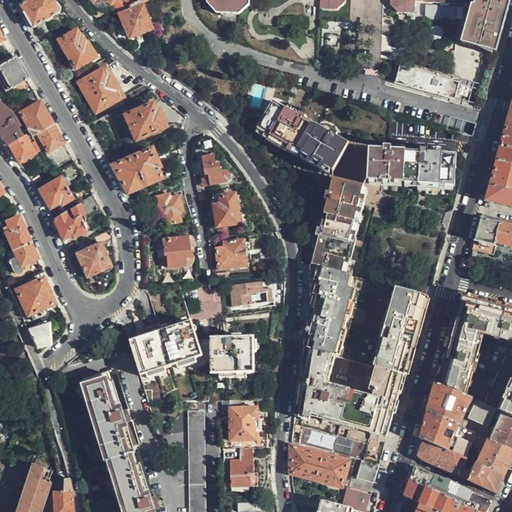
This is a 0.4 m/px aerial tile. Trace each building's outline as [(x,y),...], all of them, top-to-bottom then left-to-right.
[(52,0),(28,0),(19,6),(28,23),(32,29),(45,22),(47,23),(51,20),(51,18),(59,13),(58,8),(52,0)] [(89,0),(92,4),(96,1),(105,2),(107,2),(110,6),(109,7),(114,14),(128,6),(139,0),(89,0)] [(150,28),(139,0),(128,6),(130,10),(119,15),(121,23),(123,23),(128,37),(150,28)] [(345,3),(345,0),(389,0),(389,3),(398,13),(415,14),(416,3),(465,5),(465,8),(463,8),(462,39),(461,44),(497,54),(511,0),(207,0),(211,4),(237,5),(249,0),(320,0),(320,10),(336,11),(345,3)] [(85,43),(81,36),(79,36),(76,31),(74,31),(59,40),(75,70),(78,67),(95,57),(86,43),(85,43)] [(0,59),(11,52),(0,33),(0,59)] [(27,81),(14,57),(0,64),(0,81),(6,92),(27,81)] [(400,66),(459,83),(461,79),(401,61),(400,66)] [(454,100),(459,83),(400,66),(395,83),(454,100)] [(122,100),(103,68),(78,84),(96,115),(122,100)] [(28,131),(29,134),(32,138),(37,135),(52,125),(49,120),(40,103),(20,114),(29,130),(28,131)] [(162,129),(151,104),(142,109),(124,117),(136,142),(162,129)] [(334,142),(326,137),(301,122),(293,117),(272,104),(256,129),(257,130),(267,136),(286,148),(295,153),(297,154),(314,164),(319,167),(334,142)] [(0,140),(0,141),(1,140),(5,146),(8,145),(20,138),(15,128),(17,127),(12,118),(10,119),(10,115),(8,113),(0,106),(0,140)] [(71,157),(52,125),(37,135),(48,153),(50,152),(58,165),(61,166),(64,166),(66,164),(68,162),(69,159),(71,157)] [(267,136),(257,130),(256,133),(265,139),(267,136)] [(463,134),(454,132),(452,139),(466,143),(469,136),(463,134)] [(267,136),(265,139),(264,142),(282,154),(284,151),(286,148),(267,136)] [(24,137),(20,138),(8,145),(18,163),(34,154),(24,137)] [(503,142),(497,162),(511,165),(511,139),(504,138),(503,142)] [(346,149),(334,142),(319,167),(331,174),(346,149)] [(124,190),(127,194),(159,180),(155,170),(158,168),(150,150),(111,167),(124,190)] [(381,183),(381,153),(368,154),(368,184),(381,183)] [(457,153),(427,153),(417,153),(388,154),(381,153),(381,183),(384,184),(405,184),(408,184),(421,184),(444,184),(457,183),(457,153)] [(314,164),(297,154),(295,157),(312,168),(314,164)] [(230,179),(230,176),(228,173),(225,172),(221,173),(219,164),(215,164),(214,156),(202,159),(202,162),(205,176),(208,176),(210,186),(227,183),(228,182),(230,179)] [(493,179),(490,187),(511,191),(511,165),(497,162),(493,179)] [(39,191),(49,209),(61,203),(63,205),(71,200),(59,179),(39,191)] [(329,195),(360,203),(363,192),(364,191),(333,182),(329,195)] [(92,195),(86,186),(74,193),(80,202),(92,195)] [(511,191),(490,187),(486,201),(511,207),(511,191)] [(92,195),(80,202),(70,209),(72,214),(67,217),(64,213),(54,220),(62,240),(71,236),(72,239),(85,232),(78,217),(83,215),(88,216),(101,210),(92,195)] [(240,224),(235,195),(214,198),(218,227),(240,224)] [(316,247),(311,264),(342,272),(345,261),(349,262),(353,248),(348,246),(351,239),(354,228),(354,225),(359,207),(360,203),(329,195),(327,203),(322,222),(319,232),(318,238),(316,247)] [(183,212),(179,196),(166,198),(165,196),(156,197),(157,202),(160,218),(165,217),(166,225),(180,222),(178,213),(183,212)] [(359,207),(354,225),(358,226),(363,210),(363,207),(359,207)] [(30,243),(18,217),(8,223),(7,224),(8,226),(3,229),(13,251),(30,243)] [(479,225),(472,251),(493,256),(496,247),(494,246),(495,243),(511,246),(511,226),(481,219),(479,225)] [(317,231),(319,232),(322,222),(312,220),(311,230),(317,231)] [(112,239),(111,229),(94,237),(97,244),(75,255),(86,278),(101,271),(102,273),(104,274),(106,273),(110,271),(111,267),(101,245),(112,239)] [(189,254),(187,236),(162,237),(163,240),(164,258),(167,258),(168,266),(186,264),(188,264),(190,262),(192,260),(192,254),(189,254)] [(307,245),(316,247),(318,238),(315,237),(311,236),(309,237),(307,245)] [(354,239),(351,239),(348,246),(353,248),(356,248),(357,241),(354,239)] [(251,262),(249,243),(244,243),(243,242),(224,243),(225,248),(216,249),(216,253),(218,269),(246,267),(246,263),(251,262)] [(30,243),(13,251),(15,256),(12,257),(16,268),(19,267),(20,268),(25,266),(29,273),(40,267),(30,243)] [(284,268),(283,258),(259,261),(260,271),(284,268)] [(311,264),(310,264),(311,281),(311,303),(310,313),(307,334),(305,348),(335,356),(349,360),(404,376),(405,377),(428,297),(426,296),(406,291),(346,274),(342,272),(311,264)] [(53,304),(40,275),(24,282),(8,288),(11,294),(16,293),(28,317),(30,319),(33,319),(36,319),(39,318),(41,315),(42,313),(41,309),(53,304)] [(406,291),(426,296),(428,288),(408,282),(406,291)] [(268,303),(267,291),(264,292),(263,283),(231,287),(233,307),(268,303)] [(498,334),(506,304),(467,294),(458,301),(452,320),(435,384),(466,396),(484,331),(498,334)] [(511,305),(506,304),(498,334),(511,337),(511,342),(483,404),(496,410),(503,413),(511,417),(511,305)] [(131,341),(142,375),(149,373),(149,370),(166,365),(167,368),(180,364),(179,362),(196,356),(197,359),(203,357),(198,339),(193,322),(162,331),(141,338),(134,340),(131,341)] [(28,331),(37,348),(50,344),(50,325),(49,324),(28,331)] [(139,331),(141,338),(162,331),(160,324),(154,326),(139,331)] [(212,360),(212,375),(221,375),(221,378),(248,378),(248,374),(257,374),(256,353),(259,353),(259,341),(256,341),(256,337),(244,337),(244,334),(233,335),(233,337),(211,337),(211,339),(212,360)] [(198,339),(203,357),(207,356),(207,362),(212,360),(211,339),(198,339)] [(379,465),(404,376),(349,360),(345,375),(371,382),(367,396),(327,385),(335,356),(305,348),(302,362),(298,389),(295,404),(292,423),(290,440),(340,454),(349,457),(362,460),(379,465)] [(33,367),(27,353),(18,356),(24,370),(33,367)] [(179,362),(180,364),(181,368),(199,362),(197,359),(196,356),(179,362)] [(149,370),(149,373),(151,378),(168,372),(167,368),(166,365),(149,370)] [(149,511),(150,511),(153,510),(149,497),(145,498),(132,455),(130,454),(121,425),(125,424),(120,409),(116,410),(108,383),(110,382),(108,375),(85,382),(110,461),(111,460),(126,511),(149,511)] [(466,396),(435,384),(429,405),(427,412),(459,426),(466,411),(471,399),(466,396)] [(471,399),(466,411),(470,414),(468,419),(488,428),(496,410),(483,404),(471,399)] [(257,412),(257,401),(223,403),(223,422),(230,422),(230,441),(254,442),(254,449),(266,448),(266,413),(257,412)] [(459,426),(427,412),(421,433),(419,439),(423,440),(447,451),(449,449),(459,426)] [(205,511),(205,413),(189,414),(190,511),(205,511)] [(511,417),(503,413),(490,441),(511,450),(511,417)] [(46,451),(53,450),(49,424),(43,425),(46,451)] [(511,450),(490,441),(477,435),(473,446),(482,451),(476,463),(504,476),(511,458),(511,450)] [(452,451),(466,458),(473,443),(468,440),(467,442),(458,438),(452,451)] [(447,451),(423,440),(417,456),(423,461),(429,464),(468,482),(472,473),(464,469),(468,459),(466,458),(452,451),(449,449),(447,451)] [(290,447),(291,473),(341,487),(349,457),(340,454),(339,461),(290,447)] [(28,483),(28,484),(31,483),(36,481),(37,482),(41,483),(42,482),(43,482),(44,484),(51,480),(53,481),(58,479),(53,450),(46,451),(44,451),(37,452),(35,457),(28,483)] [(254,488),(254,457),(241,457),(241,455),(229,455),(229,461),(231,462),(231,488),(254,488)] [(374,483),(379,465),(362,460),(357,478),(374,483)] [(495,494),(504,476),(476,463),(472,473),(468,482),(495,494)] [(409,480),(476,511),(487,511),(492,502),(483,498),(414,467),(409,480)] [(75,511),(73,493),(70,479),(64,480),(63,491),(55,494),(55,511),(75,511)] [(476,511),(409,480),(404,497),(420,505),(419,508),(418,510),(402,503),(399,511),(476,511)] [(41,511),(42,511),(43,511),(44,508),(42,507),(45,499),(46,500),(48,495),(47,494),(47,491),(48,490),(48,489),(47,488),(44,484),(43,482),(42,482),(41,483),(37,482),(36,481),(31,483),(28,484),(27,487),(25,487),(24,492),(22,500),(21,500),(20,503),(21,503),(18,511),(17,511),(16,511),(41,511)] [(341,507),(360,511),(365,511),(370,495),(346,489),(341,507)] [(360,511),(341,507),(293,494),(294,502),(296,511),(360,511)]
